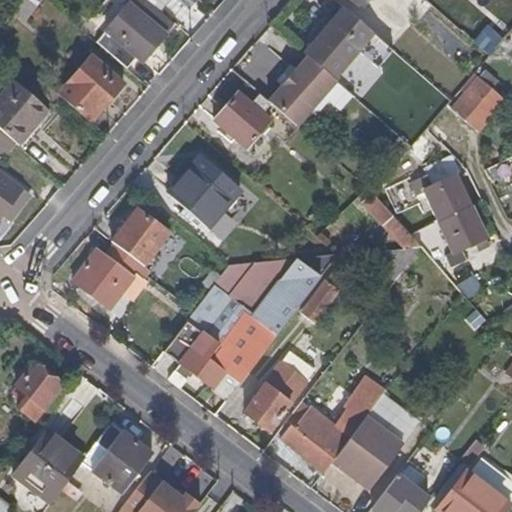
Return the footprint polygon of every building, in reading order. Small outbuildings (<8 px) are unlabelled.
[(28,16),(40,0),(23,0),(16,10),(25,17),(26,17),(28,16)] [(143,62),(176,24),(148,0),(147,0),(133,16),(128,12),(101,44),(128,68),(137,57),(143,62)] [(352,0),(358,4),(361,0),(396,0),(406,8),(412,0),(352,0)] [(333,77),(372,32),(357,19),(341,6),(303,51),(307,55),(333,77)] [(379,24),(364,11),(357,19),(372,32),(379,24)] [(100,111),(124,83),(91,54),(67,84),(100,111)] [(297,126),(337,80),(333,77),(307,55),(267,100),(270,102),(297,126)] [(490,88),(496,80),(486,70),(482,68),(449,107),(463,119),(490,88)] [(449,99),(436,88),(427,98),(441,109),(445,104),(449,99)] [(477,131),(504,99),(490,88),(463,119),(477,131)] [(270,118),(262,112),(247,100),(237,90),(212,119),(245,147),(270,118)] [(270,102),(267,100),(256,91),(247,100),(262,112),(270,102)] [(57,156),(77,132),(54,113),(38,133),(35,136),(57,156)] [(18,124),(23,119),(19,116),(15,121),(18,124)] [(57,156),(35,136),(38,133),(29,126),(23,119),(18,124),(8,135),(63,183),(74,170),(57,156)] [(206,224),(239,187),(200,153),(186,169),(168,192),(206,224)] [(454,172),(446,155),(421,166),(423,171),(429,184),(454,172)] [(506,167),(502,158),(482,168),(486,177),(506,167)] [(168,192),(186,169),(181,165),(163,187),(168,192)] [(0,220),(24,189),(0,170),(0,220)] [(468,204),(454,172),(429,184),(423,171),(409,178),(407,175),(385,187),(395,212),(416,202),(419,208),(429,204),(436,220),(454,211),(468,204)] [(393,214),(371,189),(359,199),(382,223),(393,214)] [(483,236),(469,204),(468,204),(454,211),(436,220),(450,250),(443,253),(448,265),(463,258),(459,247),(483,236)] [(142,263),(166,233),(134,207),(110,237),(114,241),(106,252),(98,246),(73,278),(110,306),(121,291),(134,300),(146,283),(139,278),(147,267),(142,263)] [(391,280),(420,244),(354,251),(337,252),(332,259),(359,257),(391,280)] [(266,345),(299,300),(332,259),(337,252),(318,254),(275,259),(227,264),(219,273),(209,287),(191,311),(206,323),(177,361),(226,398),(266,345)] [(209,287),(219,273),(211,267),(200,281),(209,287)] [(338,289),(345,279),(332,270),(325,279),(338,289)] [(314,322),(338,289),(325,279),(322,280),(299,311),(314,322)] [(503,324),(511,320),(511,309),(499,316),(503,324)] [(177,361),(206,323),(191,311),(161,349),(177,361)] [(314,366),(291,348),(279,363),(303,381),(314,366)] [(33,419),(59,384),(32,363),(14,385),(16,387),(12,392),(21,399),(16,407),(33,419)] [(296,391),(303,381),(279,363),(269,377),(243,412),(267,430),(283,410),(296,391)] [(181,387),(186,380),(173,371),(167,377),(168,378),(181,387)] [(330,460),(365,415),(372,405),(353,390),(330,417),(303,396),(285,419),(290,423),(279,438),(321,471),(330,460)] [(401,444),(365,415),(330,460),(342,469),(346,465),(358,474),(354,479),(367,489),(401,444)] [(279,438),(290,423),(285,419),(274,434),(279,438)] [(116,497),(150,454),(108,423),(82,457),(79,461),(114,487),(110,492),(116,497)] [(79,461),(82,457),(44,428),(11,472),(49,502),(79,461)] [(0,454),(9,449),(0,434),(0,454)] [(463,461),(467,456),(462,452),(458,457),(463,461)] [(358,474),(346,465),(342,469),(354,479),(358,474)] [(438,511),(501,511),(506,505),(463,471),(434,509),(438,511)] [(119,511),(184,511),(194,500),(179,489),(175,494),(147,473),(118,510),(119,511)] [(395,511),(416,511),(425,501),(393,477),(369,508),(374,511),(393,511),(394,511),(395,511)] [(0,511),(4,511),(8,507),(0,500),(0,511)]
